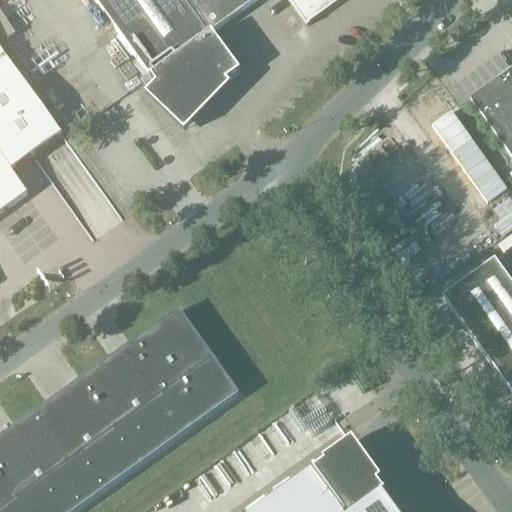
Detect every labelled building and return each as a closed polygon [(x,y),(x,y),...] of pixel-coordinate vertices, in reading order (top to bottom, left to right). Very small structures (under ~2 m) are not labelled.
[(92,0),(149,78),(149,79),(181,124),(208,104),(202,99),(209,94),(211,95),(239,75),(212,36),(212,35),(260,0),(286,0),(306,28),(345,0),(92,0)] [(0,51),(0,214),(26,196),(10,174),(61,137),(0,51)] [(511,70),(470,101),(511,159),(511,70)] [(508,193),(452,115),(432,129),(488,207),(508,193)] [(511,286),(495,263),(443,300),(511,396),(511,286)] [(179,313),(0,440),(0,511),(78,511),(239,397),(179,313)] [(391,511),(381,497),(385,495),(350,446),(315,471),(314,471),(313,472),(313,471),(255,511),(391,511)]
